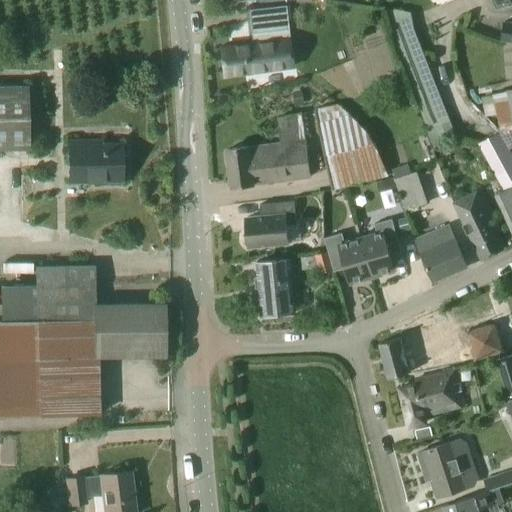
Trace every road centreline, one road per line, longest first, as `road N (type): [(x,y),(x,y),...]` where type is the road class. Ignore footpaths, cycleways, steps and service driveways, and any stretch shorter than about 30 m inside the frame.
road 1 (unclassified): [(199,348),(180,0)]
road 2 (residential): [(351,343),(511,255)]
road 3 (residential): [(397,511),(351,343)]
road 4 (unclassified): [(209,511),(199,348)]
road 5 (residential): [(199,348),(351,343)]
